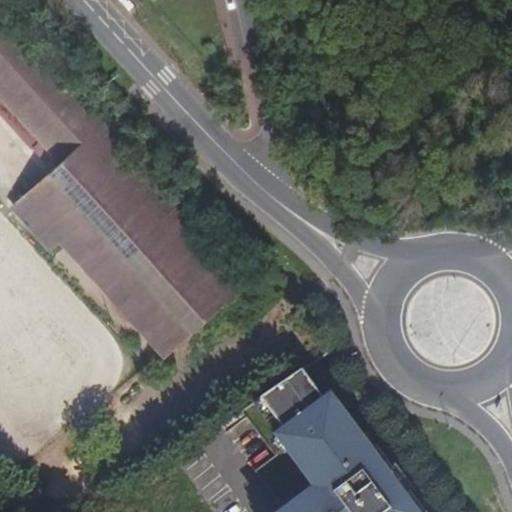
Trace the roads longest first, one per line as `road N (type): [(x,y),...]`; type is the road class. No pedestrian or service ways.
road 1 (primary): [(257,185),(85,0)]
road 2 (residential): [(257,185),(268,171),(268,131),(242,0)]
road 3 (primary): [(305,221),(384,349)]
road 4 (primary): [(431,253),(384,251),(305,221)]
